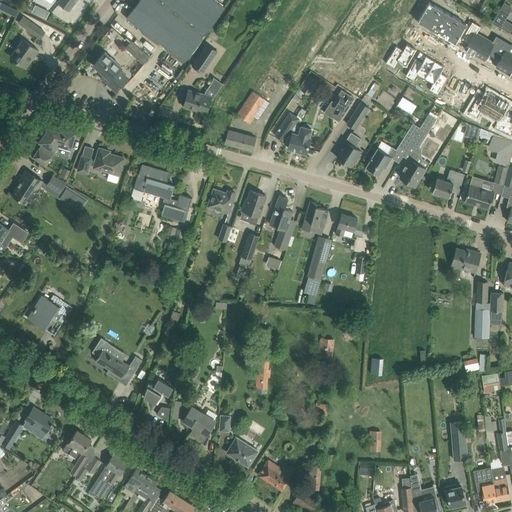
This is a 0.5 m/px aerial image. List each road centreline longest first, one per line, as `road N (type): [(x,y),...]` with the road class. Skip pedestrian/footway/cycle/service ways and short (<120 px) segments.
road 1 (residential): [(511,234),(34,102)]
road 2 (unclassified): [(254,511),(0,349)]
road 3 (residential): [(34,102),(109,0)]
road 4 (residential): [(511,91),(406,30)]
